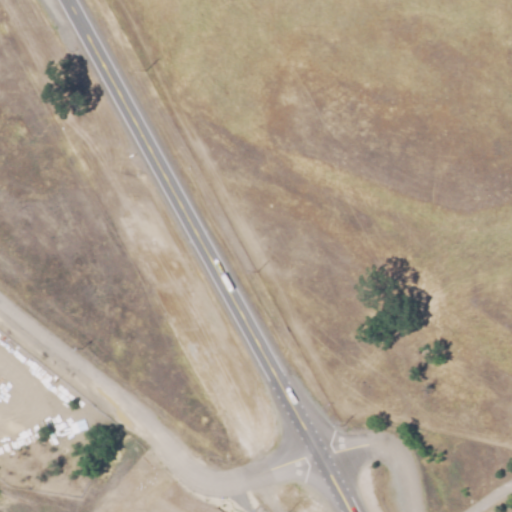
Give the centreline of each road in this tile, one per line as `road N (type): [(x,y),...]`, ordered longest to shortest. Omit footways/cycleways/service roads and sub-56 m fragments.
road 1 (primary): [(356,511),(70,0)]
road 2 (residential): [(329,459),(228,489),(194,480),(113,397),(0,305)]
